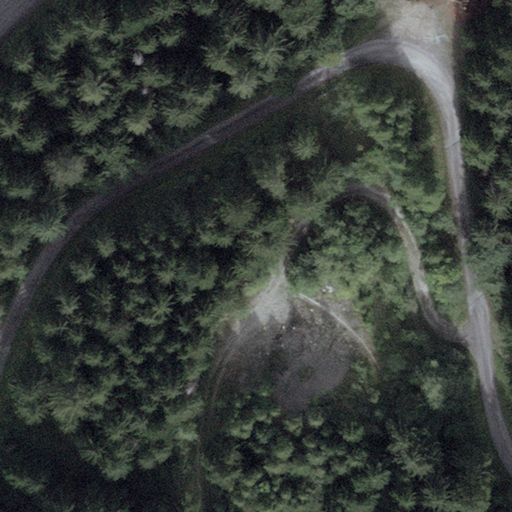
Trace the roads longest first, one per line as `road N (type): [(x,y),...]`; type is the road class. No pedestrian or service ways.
road 1 (track): [(511,460),(490,399),(441,85),(416,50),(391,39),(354,49),(238,125),(97,199),(60,238),(0,350)]
road 2 (track): [(205,511),(219,358),(243,305),(326,202),(347,188),(393,201),(433,323),(480,336)]
road 3 (track): [(268,274),(363,333),(390,393),(400,511)]
